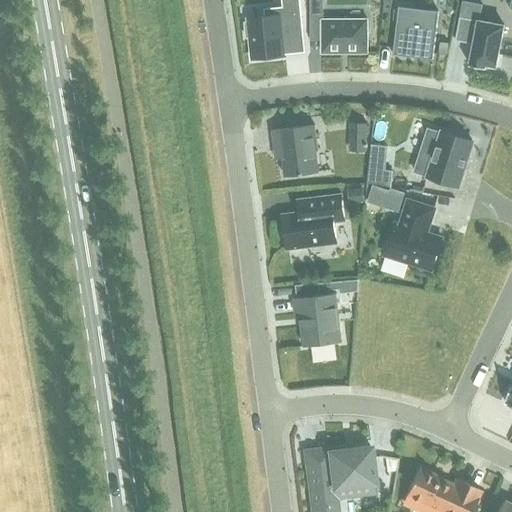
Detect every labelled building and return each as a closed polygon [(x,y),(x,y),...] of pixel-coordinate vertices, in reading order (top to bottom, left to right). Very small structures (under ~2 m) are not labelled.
[(248,22),(244,23),(246,38),(249,38),(251,59),(285,56),(285,54),(283,40),(292,32),(292,30),(302,29),(299,0),(281,0),(282,7),(263,9),(264,17),(247,19),(248,22)] [(309,0),(310,15),(322,15),(321,0),(309,0)] [(464,3),(460,21),(477,24),(477,21),(480,6),(464,3)] [(396,22),(392,55),(408,57),(408,54),(415,55),(414,57),(432,59),(438,12),(413,9),(411,23),(396,22)] [(323,20),(321,20),(321,40),(321,53),(367,53),(367,20),(323,20)] [(460,21),(457,42),(472,45),(468,66),(486,69),(486,66),(496,68),(503,25),(477,21),(477,24),(460,21)] [(439,42),(438,53),(446,54),(448,43),(439,42)] [(367,125),(350,124),(349,151),(366,152),(367,125)] [(317,152),(314,125),(272,130),(274,149),(281,148),(284,177),(318,173),(315,152),(317,152)] [(428,129),(414,172),(427,176),(426,177),(458,187),(472,142),(441,132),(440,133),(428,129)] [(368,169),(367,183),(390,187),(392,171),(384,170),(368,169)] [(389,191),(384,208),(398,212),(404,193),(390,188),(389,191)] [(362,189),(348,192),(349,204),(364,202),(362,189)] [(344,221),(341,194),(298,199),(300,213),(282,215),(287,249),(336,242),(334,222),(344,221)] [(427,233),(434,208),(407,200),(400,225),(394,223),(384,255),(432,270),(442,238),(427,233)] [(358,279),(301,284),(302,298),(329,294),(329,288),(339,287),(340,291),(357,290),(358,279)] [(302,298),(293,299),(294,314),(299,313),(303,347),(342,342),(336,293),(329,294),(302,298)] [(372,491),(370,474),(372,474),(369,447),(328,452),(329,460),(305,462),(310,511),(336,511),(335,496),(372,491)] [(470,511),(481,490),(455,478),(452,484),(439,477),(439,476),(419,467),(404,498),(422,507),(420,511),(423,511),(470,511)] [(511,511),(511,505),(502,500),(496,511),(511,511)]
